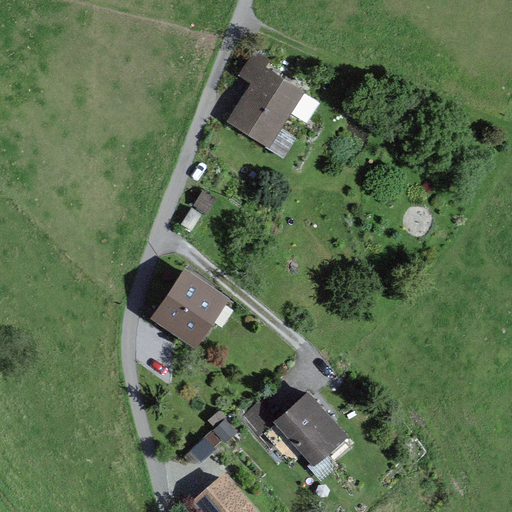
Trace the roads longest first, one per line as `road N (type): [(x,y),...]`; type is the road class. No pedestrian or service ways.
road 1 (residential): [(244,0),(128,326),(132,384),(166,511)]
road 2 (track): [(496,120),(238,16)]
